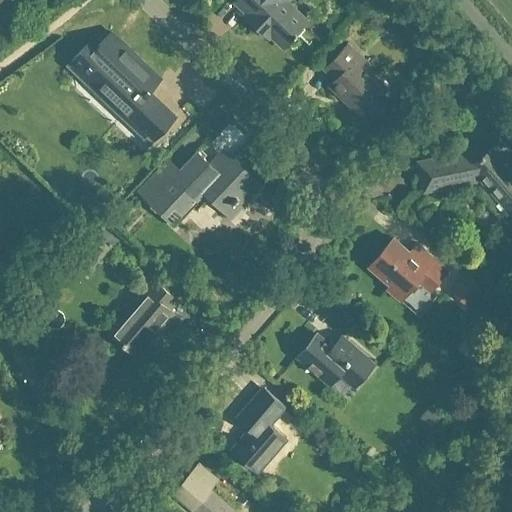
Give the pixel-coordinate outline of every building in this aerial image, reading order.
[(305,21),(286,3),(288,0),(246,0),(252,5),(246,12),(283,47),(296,33),(295,32),(305,21)] [(168,121),(142,97),(167,71),(166,70),(152,83),(145,76),(150,71),(125,47),(120,52),(105,38),(118,25),(117,24),(92,51),(87,46),(99,33),(98,32),(63,69),(64,70),(73,61),(83,70),(78,75),(96,92),(105,83),(130,107),(118,121),(119,122),(123,117),(142,136),(140,138),(141,139),(137,143),(143,150),(150,142),(181,110),(180,109),(168,121)] [(395,95),(356,58),(359,54),(347,43),(324,68),(334,79),(328,85),(352,107),(353,105),(370,121),(395,95)] [(464,79),(450,88),(460,105),(474,96),(464,79)] [(273,198),(233,159),(250,142),(249,141),(232,158),(218,173),(196,153),(227,121),(226,120),(196,152),(179,170),(168,159),(138,191),(172,224),(203,192),(231,219),(232,217),(225,211),(232,203),(233,204),(239,199),(238,198),(240,195),(247,202),(260,187),(272,199),(273,198)] [(511,215),(511,214),(511,153),(499,139),(480,155),(478,153),(475,149),(466,151),(417,161),(423,191),(464,182),(463,177),(477,175),(511,215)] [(96,236),(77,259),(92,272),(111,249),(96,236)] [(430,292),(447,271),(422,249),(415,243),(414,244),(421,250),(414,257),(392,238),(368,267),(390,285),(387,289),(400,301),(417,281),(430,292)] [(468,306),(483,289),(466,274),(451,291),(468,306)] [(155,336),(174,314),(169,310),(177,301),(147,275),(146,276),(148,277),(141,285),(139,284),(138,285),(145,291),(109,333),(135,355),(153,334),(155,336)] [(354,321),(335,304),(325,316),(344,333),(354,321)] [(373,364),(342,337),(341,336),(339,337),(331,347),(316,334),(313,337),(296,356),(328,385),(338,373),(353,386),(373,364)] [(267,477),(258,469),(283,441),(286,443),(286,442),(268,426),(282,409),(291,416),(292,416),(262,389),(237,418),(250,429),(232,449),(266,478),(267,477)] [(237,511),(211,489),(218,481),(198,464),(171,495),(191,511),(237,511)]
